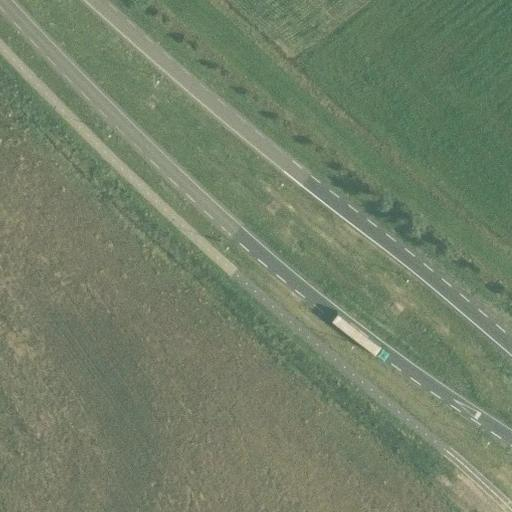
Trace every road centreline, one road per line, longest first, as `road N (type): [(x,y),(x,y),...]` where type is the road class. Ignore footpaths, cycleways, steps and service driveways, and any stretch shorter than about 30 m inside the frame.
road 1 (primary): [(0,0),(131,134),(312,298),(511,439)]
road 2 (primary): [(511,347),(92,0)]
